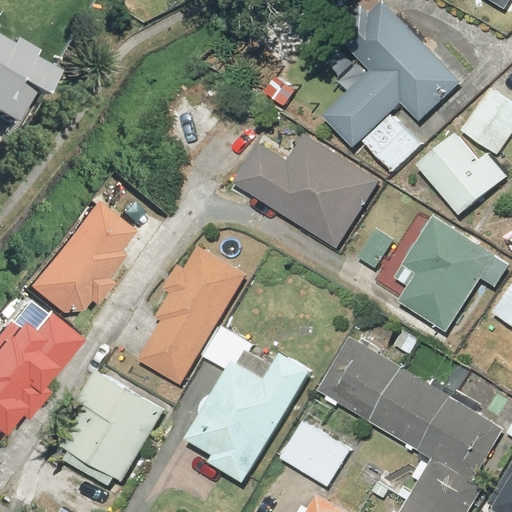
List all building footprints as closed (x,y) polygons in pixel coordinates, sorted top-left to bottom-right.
[(431,145),(404,117),(414,107),(429,122),(471,81),(392,0),(369,0),(342,28),(381,68),(334,113),(397,178),(431,145)] [(484,0),(499,10),(506,0),(484,0)] [(0,145),(31,91),(38,95),(53,68),(32,55),(37,46),(17,34),(11,43),(0,36),(0,145)] [(217,114),(176,81),(138,129),(179,161),(217,114)] [(511,173),(498,157),(511,145),(511,87),(511,86),(464,124),(470,132),(429,166),(471,217),(511,184),(511,173)] [(269,147),(243,188),(344,253),(390,180),(312,131),(292,162),(269,147)] [(92,201),(22,288),(61,320),(78,299),(86,306),(114,271),(106,265),(132,233),(92,201)] [(511,271),(511,253),(420,204),(402,238),(382,228),(366,258),(385,268),(378,282),(408,298),(403,308),(455,336),(487,276),(505,286),(511,271)] [(167,317),(137,361),(180,390),(255,281),(201,244),(156,309),(167,317)] [(511,321),(511,288),(497,312),(511,321)] [(80,345),(24,305),(0,339),(0,434),(2,436),(19,412),(26,417),(44,392),(36,386),(47,371),(57,378),(80,345)] [(236,370),(196,437),(223,453),(218,461),(253,481),(321,369),(291,351),(285,361),(227,326),(210,355),(236,370)] [(353,337),(324,389),(481,476),(510,424),(353,337)] [(131,479),(174,407),(109,369),(67,440),(131,479)] [(307,422),(286,455),(335,485),(355,451),(307,422)] [(481,511),(494,492),(437,457),(403,511),(359,511),(332,495),(321,511),(481,511)] [(511,511),(511,478),(496,503),(510,511),(511,511)]
